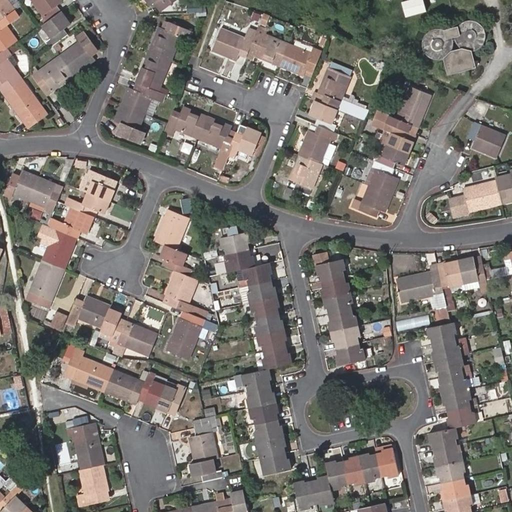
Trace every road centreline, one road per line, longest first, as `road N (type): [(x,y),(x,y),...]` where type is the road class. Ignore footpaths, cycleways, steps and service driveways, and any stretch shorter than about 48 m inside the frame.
road 1 (track): [(0,203),(53,511)]
road 2 (residential): [(250,206),(280,127),(276,104),(246,101),(189,77)]
road 3 (residential): [(142,511),(147,459),(119,419),(49,398)]
road 4 (residential): [(290,219),(321,388)]
road 5 (residential): [(321,388),(300,406),(306,435),(401,423)]
road 6 (residential): [(401,423),(421,406),(415,379),(402,373),(321,388)]
road 7 (residential): [(84,138),(119,46),(100,0)]
